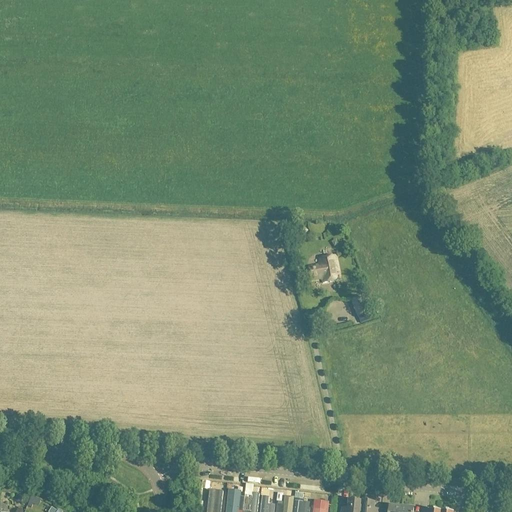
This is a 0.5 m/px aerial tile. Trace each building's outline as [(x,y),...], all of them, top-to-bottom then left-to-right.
[(303,227),(298,232),(303,237),(308,232),(303,227)] [(342,279),(337,255),(335,255),(318,259),(319,265),(308,267),(311,281),(322,279),(323,283),(340,280),(342,279)] [(352,301),(358,317),(368,313),(361,297),(352,301)] [(384,307),(381,300),(371,304),(374,312),(384,307)] [(222,511),(225,490),(211,488),(208,511),(222,511)] [(238,511),(241,489),(230,488),(227,511),(238,511)] [(249,511),(258,511),(261,492),(251,491),(249,511)] [(264,495),(261,511),(273,511),(275,496),(264,495)] [(292,511),(294,497),(286,496),(284,511),(292,511)] [(315,498),(313,511),(327,511),(329,500),(315,498)] [(307,511),(309,502),(300,501),(298,511),(307,511)] [(360,511),(361,503),(348,501),(348,509),(342,509),(341,511),(360,511)] [(361,503),(360,511),(379,511),(380,510),(374,510),(375,504),(361,503)]
